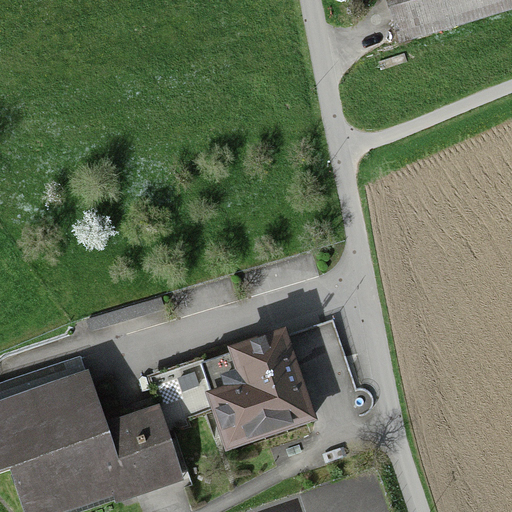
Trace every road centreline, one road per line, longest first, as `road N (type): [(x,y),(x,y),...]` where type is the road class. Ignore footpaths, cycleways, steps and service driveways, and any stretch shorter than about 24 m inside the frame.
road 1 (residential): [(423,511),(382,355),(346,161)]
road 2 (residential): [(346,161),(511,88)]
road 3 (residential): [(346,161),(316,0)]
